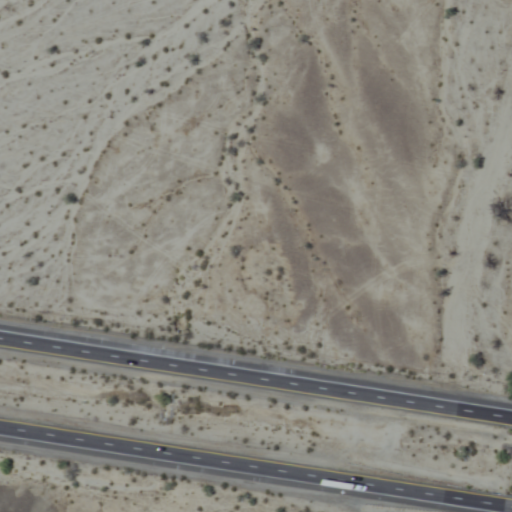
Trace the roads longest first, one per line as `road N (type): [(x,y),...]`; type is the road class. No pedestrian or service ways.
road 1 (motorway): [(511,413),(0,334)]
road 2 (motorway): [(0,433),(507,511)]
